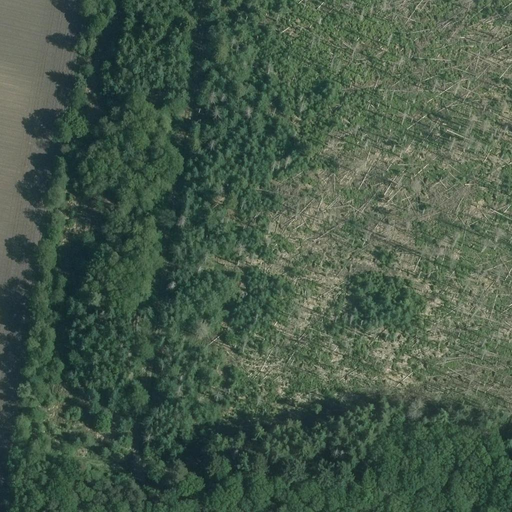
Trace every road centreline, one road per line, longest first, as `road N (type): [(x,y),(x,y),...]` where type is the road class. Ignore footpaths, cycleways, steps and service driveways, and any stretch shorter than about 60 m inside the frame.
road 1 (track): [(198,0),(127,469),(511,511)]
road 2 (track): [(127,469),(15,457),(4,511)]
